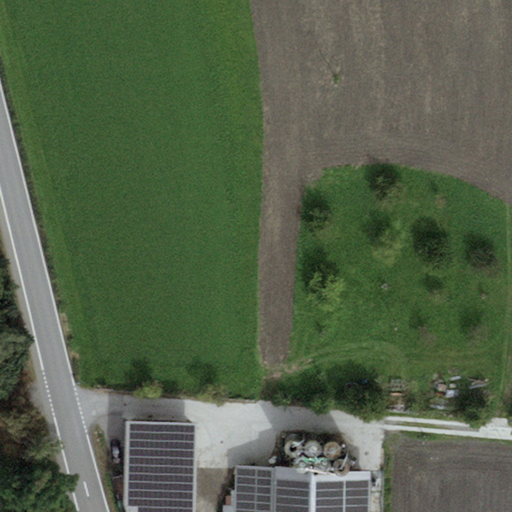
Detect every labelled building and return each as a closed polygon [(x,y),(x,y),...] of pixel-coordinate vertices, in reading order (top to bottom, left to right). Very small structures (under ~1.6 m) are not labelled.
[(193,511),(197,423),(125,421),(125,504),(126,511),(193,511)] [(284,450),(287,454),(291,456),(296,455),(300,453),(302,448),(302,443),(299,439),(295,437),(290,438),(286,440),(284,445),(284,450)] [(304,450),(307,454),(311,456),(316,456),(320,453),(322,449),(322,444),(319,440),(315,438),(310,438),(306,441),(304,445),(304,450)] [(324,451),(327,455),(331,457),(336,457),(340,454),(342,450),(342,445),(339,441),(335,439),(330,439),(326,442),(324,446),(324,451)] [(292,469),(295,473),(299,475),(304,475),(308,472),(310,468),(310,463),(307,459),(303,457),(298,457),(294,460),(292,464),(292,469)] [(312,469),(315,473),(319,475),(324,475),(328,472),(330,468),(330,463),(327,459),(323,457),(318,457),(314,460),(312,464),(312,469)] [(332,469),(335,473),(339,476),(344,475),(348,472),(350,468),(350,463),(347,459),(343,457),(338,457),(334,460),(332,465),(332,469)] [(367,511),(368,478),(237,475),(235,511),(367,511)]
